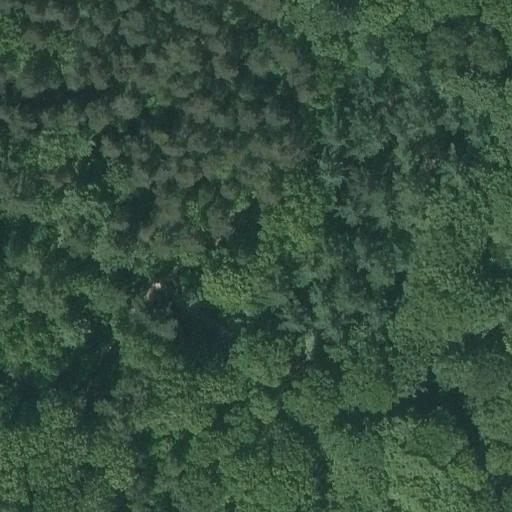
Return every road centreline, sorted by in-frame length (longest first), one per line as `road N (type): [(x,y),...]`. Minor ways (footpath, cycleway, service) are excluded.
road 1 (track): [(0,175),(473,511)]
road 2 (track): [(347,0),(511,96)]
